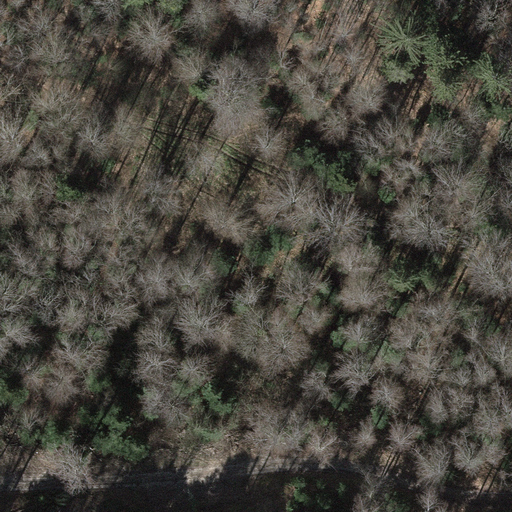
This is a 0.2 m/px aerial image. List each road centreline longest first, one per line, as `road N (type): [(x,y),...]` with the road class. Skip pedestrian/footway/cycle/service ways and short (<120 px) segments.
road 1 (track): [(0,58),(277,168),(374,221),(511,230)]
road 2 (track): [(0,477),(300,457),(374,465),(468,498),(511,494)]
